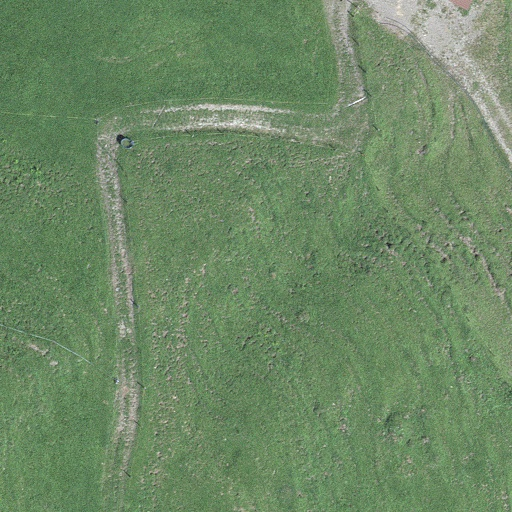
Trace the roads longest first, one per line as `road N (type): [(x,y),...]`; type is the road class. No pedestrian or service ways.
road 1 (track): [(388,14),(330,97),(166,123),(124,511)]
road 2 (track): [(377,0),(511,182)]
